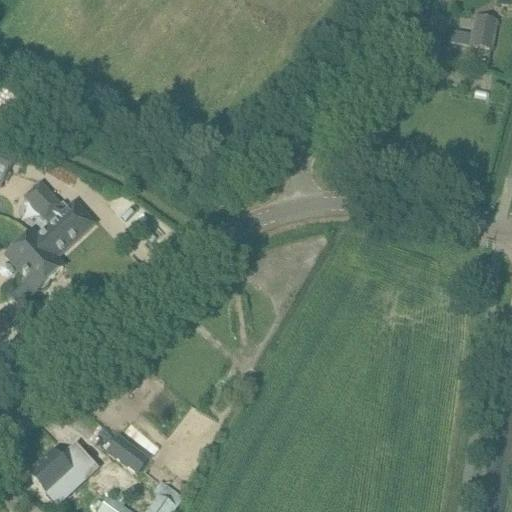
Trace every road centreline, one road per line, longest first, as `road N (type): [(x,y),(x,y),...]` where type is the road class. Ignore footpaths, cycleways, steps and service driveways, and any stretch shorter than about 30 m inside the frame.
road 1 (tertiary): [(0,420),(109,316),(263,218),(308,205),(354,205),(511,237)]
road 2 (tertiary): [(493,511),(511,382)]
